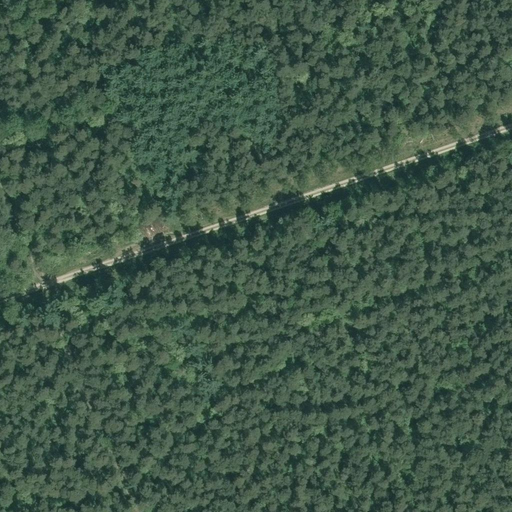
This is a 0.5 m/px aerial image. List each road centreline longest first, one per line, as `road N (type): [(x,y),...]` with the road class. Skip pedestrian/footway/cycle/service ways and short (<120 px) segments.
road 1 (track): [(511,127),(0,302)]
road 2 (track): [(138,511),(0,182)]
